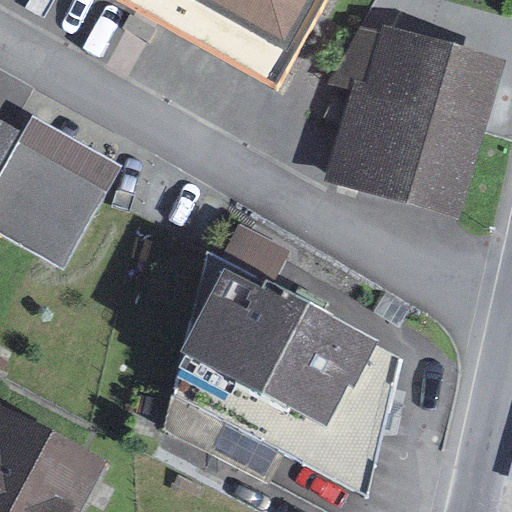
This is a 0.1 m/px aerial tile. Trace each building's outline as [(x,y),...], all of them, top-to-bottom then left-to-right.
[(332,0),(122,0),(286,87),(332,0)] [(492,70),(379,38),(337,183),(451,215),(492,70)] [(115,172),(33,128),(0,188),(0,232),(64,267),(115,172)] [(0,163),(11,143),(0,137),(0,163)] [(356,342),(215,272),(170,361),(311,432),(356,342)] [(60,511),(83,467),(0,426),(0,511),(60,511)]
